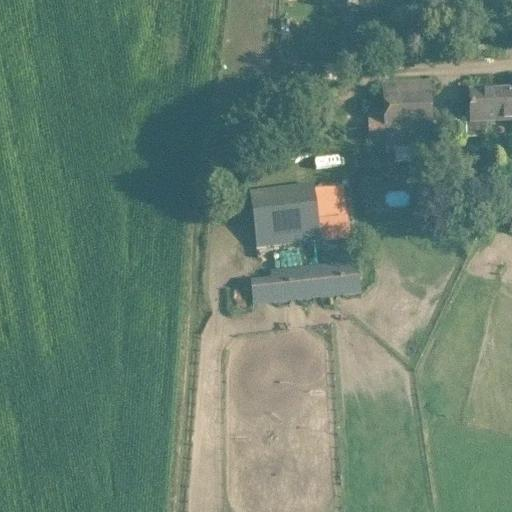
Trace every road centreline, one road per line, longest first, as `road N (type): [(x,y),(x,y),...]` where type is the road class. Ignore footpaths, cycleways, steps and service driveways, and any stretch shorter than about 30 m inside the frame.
road 1 (track): [(176,511),(207,155),(267,123)]
road 2 (unclassified): [(267,123),(370,80),(429,67),(511,68)]
